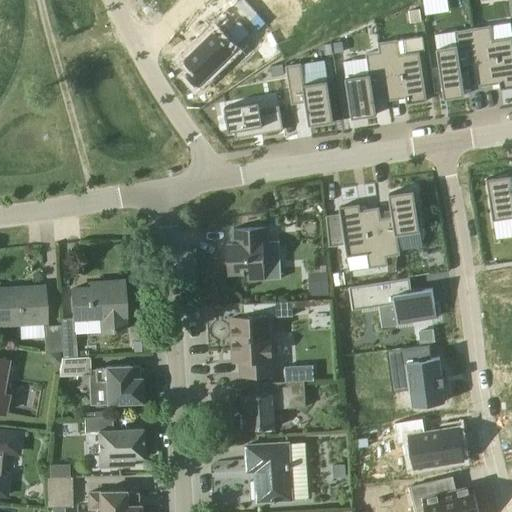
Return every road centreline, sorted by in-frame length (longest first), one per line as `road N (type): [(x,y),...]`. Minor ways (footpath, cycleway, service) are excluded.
road 1 (residential): [(439,142),(507,511)]
road 2 (residential): [(178,511),(165,191)]
road 3 (residential): [(220,183),(439,142)]
road 4 (residential): [(0,215),(165,191)]
road 5 (residential): [(220,183),(143,51)]
